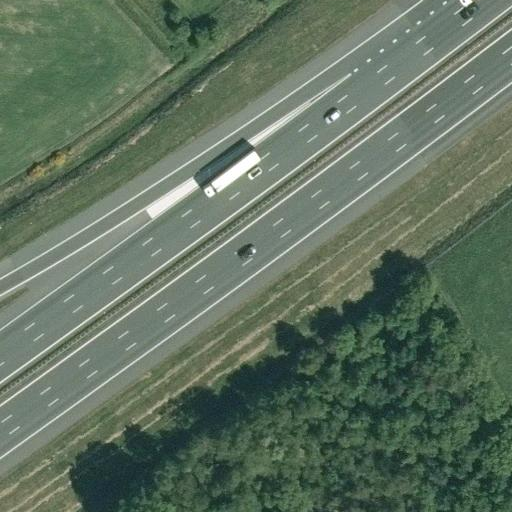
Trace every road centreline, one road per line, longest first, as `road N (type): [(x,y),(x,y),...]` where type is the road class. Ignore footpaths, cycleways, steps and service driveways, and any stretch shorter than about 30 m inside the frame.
road 1 (motorway): [(0,432),(511,56)]
road 2 (motorway): [(361,96),(0,355)]
road 3 (motorway): [(361,96),(163,191),(0,288)]
road 4 (motorway): [(484,0),(361,96)]
